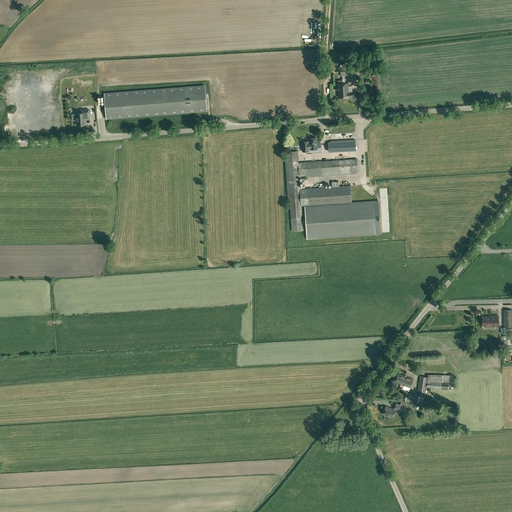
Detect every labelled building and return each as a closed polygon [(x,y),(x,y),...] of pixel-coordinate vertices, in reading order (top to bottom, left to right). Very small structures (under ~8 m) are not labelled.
[(340,66),(341,76),(356,75),(355,65),(340,66)] [(353,91),(349,92),(348,83),(337,83),(338,98),(349,97),(354,97),(353,91)] [(104,94),(106,118),(205,110),(203,85),(104,94)] [(85,119),(89,119),(89,109),(80,110),(81,113),(76,113),(77,125),(85,124),(85,119)] [(310,149),(317,148),(316,137),(309,138),(310,142),(308,142),(308,141),(302,142),(302,151),(309,151),(309,149),(310,149)] [(355,139),(330,141),(331,152),(356,150),(355,139)] [(298,162),(297,151),(286,151),(290,218),(291,231),(303,230),(301,206),(304,205),(307,239),(376,235),(373,201),(351,202),(350,186),(307,189),(300,189),(299,177),(306,177),(358,173),(357,158),(321,161),(298,162)] [(489,316),(482,317),(482,325),(489,325),(489,326),(498,326),(498,316),(489,316)] [(407,380),(408,377),(398,373),(395,381),(404,385),(406,379),(407,380)] [(428,374),(428,377),(426,388),(449,389),(449,383),(450,382),(452,382),(453,375),(443,375),(428,374)] [(420,376),(418,394),(418,395),(425,396),(426,388),(428,377),(420,376)] [(406,379),(404,385),(410,387),(413,379),(408,377),(407,380),(406,379)] [(407,393),(405,400),(405,401),(417,402),(418,395),(418,394),(407,393)] [(394,408),(403,412),(405,413),(407,407),(405,407),(396,403),(394,408)] [(385,406),(383,414),(393,418),(395,410),(385,406)]
